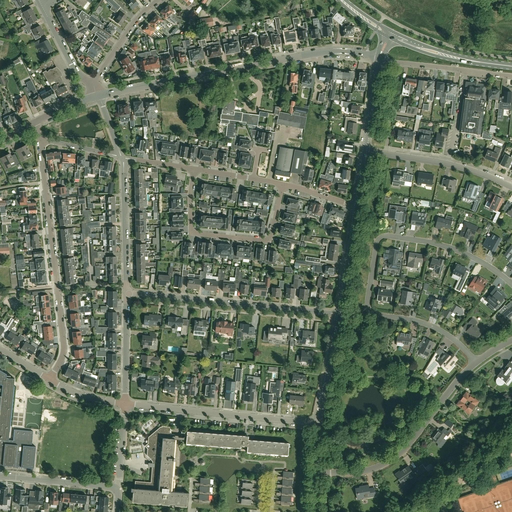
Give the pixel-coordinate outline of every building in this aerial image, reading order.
[(10,0),(12,3),(14,2),(17,8),(28,3),(26,0),(10,0)] [(90,3),(92,0),(75,0),(74,2),(83,8),(85,9),(88,6),(85,4),(87,1),(90,3)] [(120,25),(126,16),(124,15),(126,12),(123,10),(122,11),(119,8),(121,7),(112,0),(104,0),(112,7),(110,9),(116,13),(112,20),(120,25)] [(134,0),(131,0),(127,4),(132,10),(138,4),(134,0)] [(65,13),(63,9),(62,10),(60,7),(56,9),(57,12),(56,13),(59,18),(66,15),(72,12),(72,11),(70,6),(67,7),(69,11),(65,13)] [(174,12),(169,6),(165,9),(173,20),(176,22),(177,22),(180,23),(181,20),(177,18),(175,15),(173,16),(172,14),(174,12)] [(34,14),(31,9),(23,12),(22,9),(15,13),(17,16),(20,14),(23,20),(34,14)] [(176,22),(173,20),(165,9),(161,12),(165,19),(166,18),(168,20),(168,19),(169,21),(170,21),(171,22),(174,24),(176,22)] [(88,20),(90,16),(82,11),(79,15),(81,20),(78,22),(81,24),(84,26),(88,20)] [(351,24),(349,22),(342,17),(337,12),(332,18),(341,25),(341,27),(344,27),(343,36),(348,36),(348,34),(353,35),(354,26),(351,26),(351,24)] [(29,24),(37,20),(34,14),(23,20),(26,25),(23,27),(24,30),(26,30),(30,27),(28,24),(29,24)] [(62,24),(69,20),(66,15),(59,18),(62,24)] [(165,23),(162,21),(157,15),(153,19),(163,29),(165,27),(163,25),(165,23)] [(115,32),(114,31),(115,30),(105,22),(103,24),(91,16),(90,16),(88,20),(101,29),(101,28),(111,35),(113,33),(114,33),(115,32)] [(214,26),(212,17),(200,19),(201,28),(214,26)] [(319,37),(318,29),(319,29),(319,26),(318,18),(311,19),(313,28),(314,28),(315,29),(310,30),(312,38),(319,37)] [(164,30),(163,29),(153,19),(149,23),(157,31),(159,29),(161,31),(168,37),(172,36),(169,34),(164,29),(164,30)] [(65,29),(75,24),(74,21),(70,23),(69,20),(62,24),(65,29)] [(307,39),(306,35),(306,30),(307,30),(306,22),(303,23),(303,26),(297,28),(298,32),(297,32),(298,35),(299,35),(300,40),(307,39)] [(82,30),(86,28),(84,26),(81,28),(77,29),(75,24),(65,29),(69,38),(73,35),(80,32),(82,30)] [(99,28),(93,24),(91,31),(95,34),(97,31),(102,35),(109,39),(111,36),(99,28)] [(328,36),(332,36),(330,27),(329,24),(326,24),(326,25),(319,26),(319,29),(321,29),(322,35),(323,35),(323,37),(324,37),(328,37),(328,36)] [(150,36),(153,32),(154,32),(153,32),(154,33),(155,34),(156,34),(160,38),(164,38),(152,28),(151,29),(147,25),(143,30),(150,36)] [(34,39),(44,34),(40,26),(32,29),(31,27),(30,27),(26,30),(28,34),(33,31),(35,36),(33,37),(34,39)] [(277,32),(274,33),(273,28),(269,29),(270,35),(271,35),(273,45),(276,44),(276,45),(276,44),(276,45),(280,45),(280,44),(278,34),(277,32)] [(296,40),(294,30),(287,31),(287,28),(283,29),(284,32),(285,35),(286,43),(292,41),(296,40)] [(97,31),(95,34),(96,34),(92,40),(102,48),(103,47),(104,47),(105,46),(105,45),(107,42),(109,39),(102,35),(97,31)] [(82,37),(84,34),(80,32),(73,35),(79,40),(82,37)] [(251,48),(258,46),(256,37),(258,36),(257,32),(248,34),(249,39),(251,48)] [(266,46),(266,47),(269,47),(269,46),(268,37),(267,37),(267,34),(263,35),(263,32),(260,33),(262,46),(265,46),(265,47),(266,46)] [(251,48),(249,39),(248,39),(247,35),(245,36),(240,37),(242,45),(243,45),(244,51),(245,52),(247,51),(248,51),(248,50),(251,49),(251,48)] [(234,43),(230,44),(232,53),(239,52),(238,50),(238,49),(237,44),(238,44),(237,37),(233,37),(234,43)] [(92,45),(86,40),(83,38),(82,41),(99,53),(102,49),(93,43),(92,45)] [(232,53),(230,44),(227,44),(226,39),(222,40),(223,47),(224,47),(225,52),(226,54),(232,53)] [(42,47),(45,55),(50,52),(49,52),(53,50),(47,40),(41,43),(40,40),(34,43),(37,50),(42,47)] [(197,60),(194,48),(194,46),(189,47),(189,44),(190,44),(189,40),(186,41),(188,52),(189,52),(191,61),(193,60),(193,61),(197,60)] [(203,58),(201,48),(202,48),(201,43),(201,40),(198,41),(198,43),(199,43),(200,48),(199,48),(198,47),(194,48),(197,60),(201,59),(203,58)] [(98,55),(99,53),(82,41),(82,42),(81,41),(79,43),(85,48),(83,51),(93,58),(94,56),(95,57),(96,57),(97,57),(98,57),(98,56),(98,55)] [(186,52),(188,52),(186,41),(182,41),(183,48),(181,48),(180,47),(175,48),(176,54),(177,63),(178,63),(178,64),(179,64),(180,64),(181,63),(182,63),(182,62),(187,61),(186,52)] [(219,42),(216,42),(216,43),(213,43),(215,56),(222,55),(220,46),(219,42)] [(208,58),(215,56),(213,43),(206,44),(206,47),(207,48),(206,48),(208,58)] [(160,57),(162,66),(166,65),(167,66),(168,66),(169,66),(170,66),(170,65),(170,61),(170,60),(170,58),(173,57),(171,46),(168,46),(169,49),(168,50),(169,52),(160,54),(161,57),(160,57)] [(87,56),(86,58),(83,55),(84,54),(82,52),(79,50),(76,54),(80,57),(79,57),(83,61),(82,62),(88,67),(89,66),(90,66),(91,65),(90,64),(92,62),(88,59),(89,58),(87,56)] [(151,57),(150,56),(150,53),(149,52),(144,53),(147,70),(148,70),(148,71),(149,71),(150,71),(150,70),(151,70),(151,69),(153,68),(151,57)] [(145,70),(147,70),(144,53),(138,54),(141,71),(142,72),(143,72),(144,72),(144,71),(145,71),(145,70)] [(123,68),(133,62),(129,56),(127,57),(127,56),(124,58),(125,59),(120,62),(121,63),(120,63),(121,65),(121,66),(122,68),(123,68)] [(159,67),(157,56),(151,57),(153,68),(155,68),(156,69),(157,69),(158,69),(159,68),(159,67)] [(43,64),(44,66),(49,62),(52,61),(51,58),(49,58),(43,64)] [(137,68),(133,62),(123,68),(123,70),(124,71),(125,72),(126,73),(127,73),(128,74),(132,71),(133,72),(135,70),(135,69),(136,69),(137,68)] [(55,90),(59,96),(68,91),(60,76),(62,75),(60,72),(56,67),(52,70),(51,70),(49,71),(49,72),(48,72),(49,72),(47,73),(46,71),(43,73),(51,85),(52,87),(54,91),(55,90)] [(330,78),(331,70),(320,68),(319,72),(318,76),(319,76),(319,77),(319,80),(324,80),(324,82),(325,82),(325,85),(328,86),(328,82),(329,82),(329,78),(330,78)] [(303,82),(302,85),(307,86),(306,87),(313,88),(314,81),(311,81),(311,79),(310,79),(311,73),(310,73),(310,72),(308,71),(308,70),(304,70),(302,75),(303,75),(303,76),(302,82),(303,82)] [(333,100),(334,95),(336,82),(336,80),(337,70),(332,70),(331,84),(332,84),(332,85),(331,85),(329,99),(333,99),(333,100)] [(357,82),(357,84),(358,85),(358,86),(360,86),(360,91),(364,91),(365,87),(367,87),(368,81),(365,81),(366,78),(366,74),(360,73),(359,80),(358,80),(358,81),(357,82)] [(297,83),(298,74),(290,74),(290,82),(290,86),(293,86),(293,89),(292,89),(291,93),(297,93),(298,86),(297,86),(297,83)] [(423,81),(418,80),(416,96),(421,97),(422,89),(423,89),(424,85),(423,85),(423,81)] [(433,90),(434,82),(432,82),(431,81),(430,80),(429,81),(427,89),(426,91),(429,91),(429,95),(428,101),(432,101),(434,90),(433,90)] [(447,86),(444,85),(444,83),(442,83),(442,82),(438,81),(436,94),(440,95),(440,97),(440,99),(442,107),(444,108),(446,95),(447,86)] [(484,111),(486,96),(485,96),(486,85),(478,84),(478,83),(475,82),(475,84),(467,83),(465,92),(466,93),(465,98),(465,99),(464,99),(464,102),(461,128),(460,128),(460,131),(460,132),(481,135),(484,111)] [(457,85),(448,84),(446,99),(454,100),(454,101),(453,101),(452,109),(456,110),(459,88),(457,88),(457,85)] [(54,98),(56,97),(52,89),(51,87),(49,87),(51,90),(47,92),(51,100),(50,100),(52,103),(56,101),(54,98)] [(494,99),(495,90),(491,89),(491,90),(490,90),(488,105),(487,105),(486,110),(490,110),(491,106),(492,99),(494,99)] [(48,101),(50,100),(51,100),(47,92),(46,93),(44,90),(39,93),(45,103),(46,103),(48,102),(48,101)] [(500,103),(498,113),(504,113),(504,109),(510,110),(511,106),(511,92),(510,92),(509,91),(508,90),(507,91),(507,92),(505,92),(504,97),(502,97),(502,103),(500,103)] [(25,95),(23,91),(19,92),(21,97),(23,96),(25,102),(28,101),(25,95)] [(32,102),(34,106),(41,103),(40,101),(41,100),(38,95),(37,91),(33,93),(35,96),(29,99),(31,103),(32,102)] [(325,93),(322,92),(322,94),(319,93),(317,101),(323,102),(325,93)] [(17,99),(16,96),(13,97),(19,113),(22,112),(23,112),(24,112),(26,112),(26,111),(27,110),(24,102),(19,104),(17,99)] [(237,126),(237,123),(247,125),(248,125),(250,114),(234,112),(236,101),(223,100),(220,123),(227,124),(226,137),(232,138),(235,138),(237,126)] [(135,102),(135,103),(134,103),(135,116),(143,116),(142,102),(138,103),(138,102),(135,102)] [(343,107),(347,108),(347,113),(350,113),(351,113),(358,114),(359,107),(350,106),(351,103),(344,102),(343,106),(343,107)] [(12,123),(18,120),(15,112),(12,114),(9,107),(8,104),(6,105),(8,110),(12,123)] [(130,118),(130,121),(133,120),(133,114),(130,115),(128,105),(123,106),(123,104),(122,104),(119,104),(119,105),(119,106),(118,106),(120,111),(119,112),(120,119),(125,118),(126,119),(130,118)] [(12,123),(8,110),(5,111),(5,112),(5,113),(3,114),(3,115),(4,118),(7,126),(12,123)] [(277,124),(304,130),(306,118),(307,114),(294,112),(293,115),(279,112),(277,124)] [(350,118),(346,118),(344,132),(347,133),(355,134),(357,124),(356,124),(357,119),(350,118)] [(405,141),(406,132),(407,129),(403,128),(403,131),(399,131),(398,137),(396,137),(396,139),(397,141),(401,142),(401,140),(405,141)] [(405,141),(413,142),(414,132),(410,131),(410,130),(407,129),(406,132),(405,141)] [(429,146),(431,135),(426,134),(426,130),(421,129),(421,131),(418,131),(417,138),(420,139),(419,143),(424,144),(424,145),(429,146)] [(440,146),(443,147),(444,136),(448,136),(449,130),(443,129),(442,136),(437,136),(436,145),(440,146)] [(263,143),(265,131),(257,130),(257,131),(250,130),(251,134),(258,135),(256,142),(263,143)] [(300,148),(303,132),(290,130),(288,147),(294,148),(294,147),(300,148)] [(274,139),(275,133),(265,131),(263,143),(270,144),(271,139),(274,139)] [(144,151),(145,145),(148,146),(148,140),(147,136),(144,135),(144,139),(140,138),(138,150),(139,150),(139,151),(141,151),(141,150),(144,151)] [(251,142),(250,142),(250,141),(250,140),(247,140),(247,141),(238,139),(238,144),(236,143),(236,149),(239,150),(239,149),(243,150),(243,147),(249,148),(250,145),(251,145),(251,142)] [(167,155),(169,142),(155,140),(156,147),(161,148),(160,154),(163,154),(163,155),(166,155),(167,155)] [(338,140),(337,146),(340,146),(339,152),(351,154),(352,152),(353,152),(353,146),(347,145),(347,141),(343,141),(338,140)] [(175,150),(178,150),(179,144),(179,143),(177,143),(176,142),(175,144),(169,142),(167,155),(167,156),(170,156),(171,155),(174,156),(175,150)] [(186,158),(188,147),(181,146),(182,145),(179,144),(178,150),(180,151),(180,157),(186,158)] [(16,150),(21,161),(27,158),(26,155),(30,153),(26,145),(16,150)] [(197,153),(198,146),(193,145),(192,148),(188,147),(186,158),(193,159),(194,153),(197,153)] [(206,161),(207,151),(203,150),(204,147),(198,146),(197,153),(200,154),(199,160),(206,161)] [(290,173),(295,150),(280,147),(276,170),(275,170),(275,175),(290,177),(290,173)] [(485,158),(495,162),(497,156),(499,156),(501,149),(496,147),(494,153),(488,151),(485,158)] [(217,149),(212,148),(211,151),(207,151),(206,161),(206,162),(209,162),(209,161),(212,162),(213,156),(216,157),(217,149)] [(227,151),(224,150),(217,149),(216,157),(219,157),(218,163),(225,164),(227,151)] [(250,158),(251,154),(245,153),(245,150),(243,150),(239,149),(239,150),(238,159),(239,160),(240,159),(250,161),(251,161),(251,158),(250,158)] [(290,173),(300,175),(302,165),(304,152),(300,151),(295,150),(290,173)] [(59,159),(61,159),(60,151),(52,152),(53,160),(55,160),(59,159)] [(55,164),(54,161),(52,162),(52,160),(53,160),(52,152),(46,153),(47,161),(46,162),(47,163),(48,164),(48,171),(49,171),(53,170),(53,164),(55,164)] [(309,152),(304,152),(302,165),(300,175),(300,177),(303,178),(303,180),(304,180),(304,182),(309,183),(309,181),(311,182),(313,170),(307,169),(307,166),(306,166),(309,152)] [(334,154),(333,157),(336,157),(341,158),(341,163),(341,164),(344,164),(350,165),(352,158),(345,157),(345,154),(337,153),(334,152),(334,154)] [(15,161),(18,160),(15,154),(11,156),(10,154),(0,158),(0,159),(5,169),(10,167),(11,168),(17,165),(15,161)] [(511,165),(511,155),(511,158),(506,156),(501,165),(508,168),(510,164),(511,165)] [(84,167),(85,157),(78,157),(77,172),(75,172),(75,179),(79,180),(80,170),(80,167),(84,167)] [(249,168),(250,161),(240,159),(239,160),(238,166),(245,167),(245,168),(248,169),(248,168),(249,168)] [(99,170),(99,160),(91,160),(91,167),(85,167),(85,175),(88,175),(88,173),(91,174),(95,174),(95,169),(99,170)] [(109,170),(111,171),(112,163),(104,161),(103,164),(100,164),(99,169),(99,170),(99,173),(104,174),(104,176),(108,177),(109,170)] [(321,180),(319,188),(324,189),(328,175),(329,171),(330,168),(331,163),(329,163),(327,170),(326,174),(325,176),(321,175),(319,179),(321,180)] [(36,177),(36,174),(34,174),(34,173),(29,174),(28,169),(22,172),(22,177),(21,177),(22,182),(27,181),(27,180),(35,179),(35,178),(36,177)] [(157,179),(157,172),(151,172),(151,173),(145,173),(145,170),(142,170),(142,169),(135,170),(135,176),(145,176),(151,176),(151,175),(154,175),(154,179),(157,179)] [(334,177),(333,181),(343,182),(343,179),(348,180),(349,180),(350,175),(349,175),(350,171),(343,170),(342,174),(339,173),(335,173),(334,177)] [(392,184),(405,186),(405,182),(408,182),(409,174),(404,173),(404,171),(398,170),(398,171),(395,170),(394,175),(392,184)] [(418,185),(421,185),(422,183),(426,184),(426,186),(432,187),(433,175),(419,173),(418,185)] [(164,185),(173,187),(173,192),(178,193),(179,186),(176,185),(177,178),(171,177),(171,176),(166,175),(164,185)] [(328,175),(324,189),(329,191),(332,183),(331,183),(332,180),(333,176),(331,175),(328,175)] [(449,192),(454,193),(457,181),(454,180),(454,181),(444,178),(442,186),(450,188),(449,192)] [(333,181),(332,184),(338,185),(337,192),(341,192),(341,194),(346,194),(347,190),(346,190),(346,186),(343,185),(343,182),(333,181)] [(468,183),(464,198),(475,201),(472,210),(476,212),(480,199),(477,198),(479,191),(478,191),(479,186),(468,183)] [(19,192),(19,196),(16,196),(16,200),(19,200),(27,199),(27,191),(26,191),(26,187),(19,188),(19,192)] [(69,191),(68,187),(56,188),(57,195),(63,194),(64,197),(69,196),(69,191)] [(234,195),(235,189),(229,188),(228,198),(227,198),(234,199),(233,201),(236,201),(237,195),(234,195)] [(248,201),(249,192),(249,191),(243,190),(242,196),(239,195),(238,203),(243,204),(244,201),(247,201),(248,201)] [(488,201),(487,203),(491,206),(490,207),(492,208),(491,209),(493,210),(493,211),(495,212),(496,213),(492,221),(495,223),(501,212),(498,211),(497,210),(499,205),(500,206),(503,200),(495,196),(496,195),(491,192),(487,201),(488,201)] [(182,199),(182,196),(176,196),(176,194),(169,194),(169,197),(170,197),(171,203),(183,203),(183,199),(182,199)] [(271,195),(265,194),(263,203),(263,204),(270,205),(271,199),(272,199),(272,195),(271,195)] [(297,205),(298,201),(295,200),(295,199),(291,198),(291,199),(288,199),(286,205),(292,207),(291,211),(298,212),(300,206),(297,205)] [(183,206),(183,203),(171,203),(171,209),(169,209),(169,212),(170,212),(177,212),(176,209),(182,209),(182,206),(183,206)] [(321,205),(320,205),(320,204),(316,203),(316,204),(315,203),(313,208),(310,207),(308,213),(311,214),(312,213),(321,216),(322,211),(320,210),(321,205)] [(324,212),(320,223),(327,225),(332,214),(332,215),(333,215),(333,216),(334,217),(335,217),(336,217),(336,216),(342,219),(345,212),(339,209),(332,206),(329,213),(328,214),(324,212)] [(390,209),(388,218),(392,219),(397,220),(397,222),(402,223),(402,222),(405,222),(406,210),(407,208),(403,207),(403,208),(391,206),(390,209)] [(183,221),(183,214),(177,215),(177,212),(170,212),(170,215),(172,215),(172,221),(183,221)] [(290,214),(284,213),(283,216),(282,219),(283,219),(283,220),(295,223),(297,213),(291,212),(290,214)] [(416,224),(425,226),(427,214),(413,212),(411,225),(416,225),(416,224)] [(37,222),(37,216),(33,216),(33,215),(29,215),(29,217),(26,217),(26,220),(26,223),(33,223),(37,222)] [(222,218),(221,227),(221,228),(227,229),(228,223),(231,223),(231,215),(228,215),(228,217),(222,216),(222,218)] [(241,230),(241,229),(242,220),(242,218),(239,218),(239,216),(233,216),(233,223),(235,223),(235,229),(241,230)] [(438,217),(435,228),(440,230),(441,227),(450,229),(453,221),(454,218),(450,217),(447,216),(446,219),(438,217)] [(183,227),(183,221),(172,221),(171,221),(171,227),(169,227),(170,230),(175,230),(177,230),(177,227),(183,227)] [(465,237),(473,241),(478,227),(466,222),(463,227),(460,236),(465,238),(465,237)] [(38,228),(38,227),(37,226),(37,224),(33,224),(33,223),(26,223),(24,223),(24,232),(26,232),(31,231),(31,230),(38,229),(38,228)] [(295,226),(285,224),(284,227),(281,227),(279,233),(292,236),(293,230),(294,230),(295,226)] [(330,237),(334,237),(334,236),(340,237),(341,231),(331,229),(332,226),(326,225),(325,230),(330,230),(330,237)] [(182,233),(181,233),(176,233),(175,230),(170,230),(167,230),(167,233),(170,233),(170,240),(174,240),(174,241),(179,241),(178,240),(182,240),(182,237),(182,233)] [(38,234),(27,235),(26,235),(26,232),(24,232),(21,232),(21,237),(25,237),(25,242),(26,242),(39,241),(38,234)] [(493,235),(491,238),(487,239),(483,246),(490,250),(494,253),(502,240),(493,235)] [(285,241),(280,240),(278,247),(290,249),(291,243),(297,244),(298,241),(286,238),(285,241)] [(337,253),(338,245),(328,244),(329,240),(323,239),(322,245),(328,246),(328,248),(330,248),(329,252),(337,253)] [(194,255),(194,249),(191,249),(192,243),(191,243),(191,242),(188,242),(185,242),(185,245),(182,245),(181,257),(184,257),(185,257),(185,254),(190,254),(190,258),(194,258),(194,255)] [(204,253),(205,243),(198,242),(198,248),(194,248),(194,249),(194,255),(197,256),(197,254),(204,255),(204,253)] [(211,249),(212,243),(209,243),(209,242),(205,242),(205,243),(204,253),(208,254),(208,257),(213,258),(213,257),(214,250),(211,249)] [(223,258),(224,244),(220,243),(220,244),(218,244),(217,250),(214,250),(213,257),(223,258)] [(9,255),(9,247),(9,244),(0,244),(0,255),(5,255),(9,255)] [(229,244),(224,244),(223,258),(233,259),(233,252),(231,251),(231,245),(229,245),(229,244)] [(243,257),(244,246),(240,245),(240,246),(237,246),(236,252),(233,252),(233,259),(238,260),(239,257),(243,257)] [(250,253),(251,247),(247,247),(248,246),(244,246),(243,257),(242,259),(252,260),(253,254),(250,253)] [(70,254),(70,251),(74,250),(74,247),(73,247),(63,249),(63,251),(62,251),(62,254),(63,255),(63,254),(63,255),(70,254)] [(265,262),(266,256),(266,255),(263,255),(264,249),(260,248),(261,248),(257,247),(257,248),(256,251),(255,251),(255,255),(256,255),(255,260),(262,261),(262,262),(265,262)] [(386,249),(385,259),(389,259),(388,265),(390,265),(389,269),(401,270),(403,253),(400,252),(400,251),(392,250),(386,249)] [(276,254),(276,251),(276,250),(273,250),(273,251),(269,251),(269,256),(266,256),(265,262),(265,264),(275,265),(276,259),(277,259),(278,255),(276,254)] [(336,261),(337,253),(329,252),(325,251),(324,257),(320,256),(320,260),(326,261),(326,260),(336,261)] [(414,268),(418,268),(419,262),(422,263),(423,256),(415,254),(410,253),(408,267),(414,268)] [(437,270),(436,272),(436,273),(441,275),(445,260),(440,259),(440,260),(433,258),(430,268),(437,270)] [(313,262),(312,265),(316,265),(315,272),(321,273),(324,274),(333,275),(334,272),(335,268),(325,267),(325,264),(319,263),(313,262)] [(210,290),(211,281),(212,274),(206,273),(207,272),(206,270),(208,269),(207,266),(208,265),(208,264),(206,263),(204,263),(203,272),(202,280),(205,281),(204,289),(210,290)] [(455,267),(454,268),(453,270),(454,270),(452,273),(460,277),(455,289),(460,291),(469,272),(466,270),(467,269),(466,269),(460,266),(460,265),(456,263),(454,267),(455,267)] [(172,276),(173,272),(173,269),(173,268),(169,267),(168,276),(161,275),(161,279),(159,279),(158,285),(166,285),(166,283),(169,283),(169,276),(172,276)] [(228,292),(234,292),(235,283),(238,283),(238,281),(239,272),(239,269),(236,269),(235,280),(234,280),(233,281),(229,281),(228,292)] [(228,292),(229,281),(226,280),(224,280),(225,270),(221,270),(221,274),(220,279),(223,280),(222,291),(228,292)] [(182,277),(179,277),(180,272),(173,272),(172,277),(175,277),(175,283),(174,283),(173,287),(178,287),(181,287),(182,277)] [(202,280),(203,272),(200,272),(200,276),(194,275),(193,288),(199,289),(200,280),(202,280)] [(332,286),(328,285),(329,280),(324,280),(325,277),(323,277),(320,276),(319,276),(317,287),(320,287),(319,291),(331,293),(332,286)] [(71,284),(77,283),(76,279),(78,279),(77,277),(73,277),(66,278),(66,281),(65,281),(66,285),(71,285),(71,284)] [(259,295),(260,283),(254,282),(255,277),(252,277),(251,287),(254,287),(253,294),(259,295)] [(480,277),(478,279),(475,277),(472,282),(469,281),(467,283),(470,285),(468,287),(475,291),(477,288),(481,291),(487,282),(480,277)] [(266,286),(269,286),(270,279),(265,278),(264,283),(260,283),(259,295),(265,296),(266,286)] [(28,279),(23,279),(18,280),(19,287),(25,287),(24,282),(25,282),(25,280),(28,280),(28,279)] [(240,293),(247,294),(248,285),(248,279),(246,279),(245,283),(241,283),(240,293)] [(391,302),(392,297),(393,288),(393,287),(394,282),(381,280),(380,286),(387,287),(387,291),(380,290),(378,301),(391,302)] [(272,296),(279,297),(280,289),(283,289),(284,281),(279,281),(279,287),(276,286),(276,288),(272,288),(271,291),(273,291),(272,296)] [(293,298),(294,289),(287,288),(286,298),(293,298)] [(491,294),(486,299),(495,307),(500,302),(501,302),(506,296),(496,288),(491,293),(491,294)] [(307,300),(308,290),(300,289),(299,299),(307,300)] [(80,301),(80,297),(81,297),(82,296),(82,295),(86,294),(87,295),(89,295),(89,294),(89,291),(77,292),(77,295),(68,296),(69,302),(80,301)] [(401,304),(411,305),(412,298),(416,299),(417,293),(403,291),(401,304)] [(426,309),(435,312),(437,307),(440,308),(443,299),(440,298),(439,301),(433,298),(431,303),(428,302),(426,309)] [(49,308),(49,301),(36,302),(37,306),(35,307),(35,309),(49,308)] [(81,307),(80,301),(69,302),(69,308),(76,308),(76,311),(84,310),(84,306),(81,307)] [(448,318),(452,311),(458,315),(459,316),(462,315),(463,313),(463,310),(462,309),(452,304),(445,316),(448,318)] [(505,305),(499,311),(501,314),(507,308),(505,305)] [(511,305),(508,309),(503,314),(508,320),(511,316),(511,305)] [(90,309),(84,310),(76,311),(77,314),(70,314),(70,317),(69,317),(70,320),(71,320),(82,319),(81,313),(90,312),(90,309)] [(51,320),(50,314),(39,316),(40,322),(37,322),(37,325),(43,324),(43,321),(51,320)] [(144,325),(157,326),(157,321),(160,321),(161,316),(151,315),(150,317),(145,316),(144,325)] [(172,328),(175,328),(176,328),(177,328),(177,327),(181,327),(180,335),(186,335),(187,326),(182,325),(182,319),(178,318),(178,317),(172,317),(172,318),(168,317),(168,320),(166,320),(166,326),(172,326),(172,327),(172,328)] [(0,335),(0,336),(3,331),(6,333),(12,323),(14,320),(11,318),(7,325),(1,322),(0,324),(0,335)] [(84,319),(82,319),(71,320),(72,327),(76,326),(76,329),(80,328),(80,329),(86,328),(86,325),(85,325),(84,319)] [(467,331),(476,339),(482,332),(475,326),(477,323),(472,319),(468,324),(471,327),(467,331)] [(194,331),(193,335),(205,337),(205,332),(206,321),(199,320),(198,321),(195,321),(194,331)] [(216,322),(216,324),(215,324),(215,325),(214,326),(214,327),(214,328),(215,328),(215,329),(216,329),(215,332),(220,332),(220,333),(225,334),(225,333),(228,333),(228,335),(232,336),(233,323),(216,322)] [(11,342),(15,335),(17,333),(11,330),(15,324),(12,323),(6,333),(8,334),(6,339),(11,342)] [(52,333),(51,326),(43,327),(43,324),(37,325),(38,334),(44,333),(52,333)] [(238,328),(237,336),(242,337),(242,332),(248,333),(248,335),(254,335),(254,327),(249,327),(249,325),(243,324),(240,324),(240,329),(238,328)] [(268,338),(280,340),(281,337),(286,337),(287,329),(281,328),(282,327),(281,327),(281,328),(277,328),(277,329),(269,329),(269,331),(264,330),(264,331),(263,340),(268,341),(268,338)] [(81,338),(81,335),(85,334),(86,331),(89,331),(89,328),(86,328),(80,329),(80,332),(72,332),(73,339),(81,338)] [(116,333),(116,330),(107,330),(100,330),(100,333),(103,333),(103,336),(105,336),(105,341),(108,341),(116,341),(116,333)] [(303,330),(302,339),(301,339),(301,341),(299,340),(298,344),(305,344),(305,342),(313,343),(314,332),(303,330)] [(404,348),(409,349),(410,343),(411,343),(412,334),(402,333),(398,332),(397,342),(397,346),(403,347),(404,348)] [(53,339),(52,333),(44,333),(45,340),(40,340),(45,346),(47,346),(49,345),(49,339),(53,339)] [(16,345),(19,341),(21,343),(25,337),(20,334),(18,337),(15,335),(11,342),(16,345)] [(150,334),(150,337),(142,336),(142,344),(143,344),(143,348),(149,349),(149,345),(152,345),(153,340),(155,341),(156,334),(150,334)] [(27,352),(31,345),(26,342),(28,339),(25,337),(21,343),(24,344),(21,349),(22,350),(23,350),(27,352)] [(426,345),(421,342),(419,347),(421,348),(419,350),(421,351),(421,353),(428,356),(435,343),(428,339),(426,343),(427,343),(426,345)] [(116,348),(116,341),(108,341),(105,341),(104,341),(104,348),(100,348),(100,351),(108,351),(108,348),(116,348)] [(32,355),(35,351),(37,352),(41,347),(38,345),(36,348),(31,345),(27,352),(32,355)] [(89,352),(89,349),(91,349),(90,346),(83,347),(83,350),(74,351),(75,358),(83,357),(83,359),(86,358),(86,353),(89,352)] [(46,355),(44,353),(45,351),(42,350),(43,348),(41,347),(37,352),(40,354),(37,358),(42,362),(46,355)] [(306,363),(311,364),(312,353),(306,352),(306,351),(301,350),(300,361),(302,362),(302,360),(306,361),(306,363)] [(116,354),(108,354),(108,351),(100,351),(100,354),(106,354),(106,357),(108,357),(108,362),(116,362),(116,354)] [(47,365),(49,362),(51,363),(54,357),(54,355),(52,354),(51,354),(48,352),(46,355),(42,362),(47,365)] [(452,369),(455,366),(453,364),(457,360),(454,358),(455,358),(454,357),(453,356),(452,356),(452,355),(451,355),(449,357),(445,353),(444,354),(441,357),(441,356),(440,356),(437,359),(438,360),(438,361),(444,366),(445,365),(446,364),(450,367),(452,369)] [(143,366),(150,367),(151,363),(160,364),(161,359),(160,359),(160,357),(157,356),(156,358),(152,358),(152,356),(142,355),(142,359),(143,359),(143,366)] [(81,377),(83,371),(84,370),(86,364),(82,362),(79,369),(75,367),(73,371),(74,371),(70,378),(76,381),(78,376),(81,377)] [(496,381),(496,382),(497,383),(497,384),(498,384),(499,385),(500,385),(501,385),(501,384),(502,384),(503,383),(504,381),(505,382),(509,384),(511,380),(511,374),(511,375),(511,374),(511,363),(509,362),(506,367),(503,371),(502,370),(498,376),(499,377),(497,379),(497,380),(496,381)] [(67,377),(70,378),(74,371),(73,371),(71,370),(73,367),(70,365),(66,372),(65,372),(63,376),(67,377)] [(239,391),(242,369),(236,369),(235,382),(226,381),(224,398),(233,399),(234,390),(239,391)] [(0,464),(2,465),(33,469),(35,447),(31,446),(33,431),(14,430),(13,441),(8,440),(9,432),(10,432),(14,387),(13,387),(14,378),(10,378),(10,376),(6,376),(6,374),(0,370),(0,464)] [(88,385),(91,378),(87,377),(88,373),(83,371),(81,377),(84,378),(82,383),(88,385)] [(292,382),(305,384),(306,375),(298,375),(298,373),(293,373),(292,382)] [(99,381),(101,377),(98,376),(97,378),(91,377),(91,378),(88,385),(94,387),(96,382),(99,383),(99,381)] [(159,377),(150,376),(149,379),(149,381),(141,380),(141,389),(150,390),(150,391),(154,391),(154,388),(158,389),(159,377)] [(194,395),(196,378),(191,377),(190,384),(185,384),(185,385),(181,384),(180,395),(184,395),(184,394),(194,395)] [(252,401),(253,392),(254,392),(255,384),(259,384),(260,378),(254,377),(253,383),(247,383),(245,394),(243,394),(242,400),(252,401)] [(175,383),(169,383),(169,380),(168,379),(166,379),(165,380),(164,391),(167,391),(167,392),(174,393),(175,385),(180,386),(180,380),(175,379),(175,383)] [(214,397),(215,385),(210,385),(211,382),(209,379),(205,382),(206,384),(205,396),(214,397)] [(279,397),(279,390),(280,381),(276,380),(275,387),(271,386),(270,394),(263,393),(262,398),(264,398),(263,402),(271,403),(271,400),(274,400),(274,399),(277,400),(277,397),(279,397)] [(111,390),(115,390),(116,383),(105,382),(102,382),(99,381),(99,383),(97,388),(100,389),(101,386),(104,386),(103,387),(106,387),(106,391),(107,391),(107,392),(111,392),(111,390)] [(471,395),(479,401),(482,397),(474,391),(471,395)] [(478,402),(466,393),(457,405),(469,414),(478,402)] [(298,406),(302,406),(303,397),(290,396),(289,404),(298,404),(298,406)] [(189,493),(173,491),(174,479),(171,479),(172,467),(173,467),(174,458),(173,458),(175,435),(170,434),(170,428),(168,427),(162,426),(161,427),(160,427),(149,437),(151,440),(145,446),(147,449),(146,455),(151,461),(150,483),(136,482),(135,488),(134,488),(131,488),(130,491),(133,491),(132,502),(186,506),(187,496),(188,496),(189,493)] [(431,439),(438,444),(437,445),(437,446),(438,447),(439,448),(440,448),(441,448),(447,441),(443,438),(446,435),(448,436),(450,433),(444,428),(442,431),(439,429),(431,439)] [(248,440),(248,436),(246,436),(244,436),(185,432),(184,435),(181,435),(181,442),(183,442),(183,444),(181,443),(180,447),(186,447),(186,444),(240,448),(241,446),(247,447),(247,449),(246,450),(246,452),(287,455),(288,443),(254,440),(248,440)] [(395,474),(402,484),(412,476),(415,479),(421,474),(417,468),(412,472),(408,467),(400,472),(399,471),(395,474)] [(457,473),(451,478),(454,482),(460,477),(464,473),(462,470),(457,473)] [(283,472),(282,476),(282,480),(292,481),(293,481),(294,477),(292,477),(293,473),(283,472)] [(200,478),(200,483),(199,487),(209,487),(211,487),(211,484),(210,484),(210,479),(200,478)] [(241,483),(242,483),(242,487),(252,488),(253,480),(241,479),(241,483)] [(293,485),(292,485),(292,481),(282,480),(282,488),(291,489),(293,489),(293,485)] [(359,495),(360,498),(368,496),(368,497),(376,496),(375,490),(370,491),(368,485),(359,486),(359,488),(356,488),(357,494),(358,494),(358,495),(359,495)] [(10,497),(10,496),(10,493),(8,493),(8,488),(2,487),(2,489),(0,488),(0,504),(2,504),(3,505),(3,504),(7,505),(7,499),(9,499),(10,497)] [(210,492),(209,492),(209,487),(199,487),(199,495),(209,495),(210,496),(210,492)] [(251,496),(252,492),(252,488),(242,487),(241,487),(240,491),(242,491),(241,495),(251,496)] [(292,493),(291,493),(291,489),(282,488),(281,496),(291,497),(292,497),(292,493)] [(28,498),(28,496),(29,496),(28,495),(24,495),(25,490),(16,489),(15,503),(14,502),(14,503),(20,503),(20,505),(20,506),(27,507),(27,506),(28,498)] [(42,505),(43,497),(42,497),(42,491),(36,491),(35,496),(30,495),(28,508),(34,509),(35,504),(42,505)] [(56,501),(57,493),(57,492),(56,491),(54,491),(53,492),(51,492),(50,500),(50,504),(58,505),(58,501),(56,501)] [(70,502),(70,494),(63,493),(63,494),(60,494),(58,511),(61,511),(62,501),(70,502)] [(78,503),(79,495),(70,494),(70,502),(78,503)] [(86,496),(79,495),(78,503),(86,504),(86,496)] [(210,500),(209,500),(209,495),(199,495),(198,503),(209,504),(210,500)] [(251,504),(251,500),(251,496),(241,495),(240,495),(240,499),(241,499),(241,504),(251,504)] [(292,502),(290,501),(291,497),(281,496),(280,504),(291,505),(292,502)] [(100,497),(96,497),(96,501),(100,502),(99,505),(108,506),(108,497),(100,497)]
